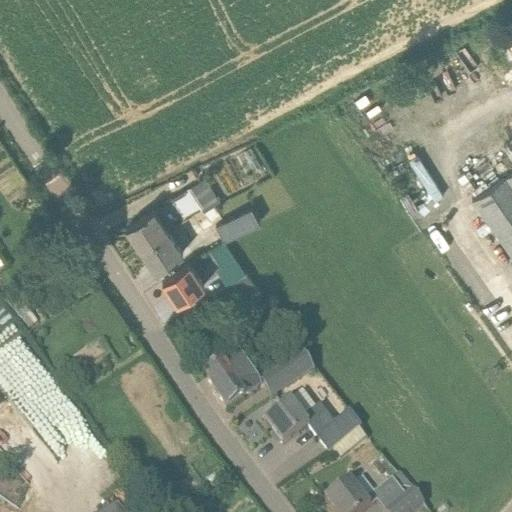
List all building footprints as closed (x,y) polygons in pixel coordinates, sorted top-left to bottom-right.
[(444,133),(424,142),(434,163),(454,154),(444,133)] [(428,153),(411,162),(433,203),(450,194),(428,153)] [(511,172),(473,200),(511,255),(511,172)] [(474,189),(469,181),(462,185),(468,193),(474,189)] [(184,222),(202,210),(188,189),(170,200),(184,222)] [(259,224),(251,208),(215,226),(223,242),(259,224)] [(140,250),(168,232),(153,210),(125,229),(126,229),(127,229),(132,237),(131,237),(140,250)] [(475,229),(481,237),(490,230),(485,223),(475,229)] [(155,273),(182,254),(168,232),(140,250),(149,264),(150,263),(155,271),(154,272),(155,273)] [(209,251),(219,267),(233,258),(223,242),(209,251)] [(244,274),(233,258),(219,267),(215,269),(226,286),(212,295),(213,295),(244,274)] [(176,305),(204,287),(189,264),(161,282),(171,296),(172,296),(177,303),(176,304),(176,305)] [(247,299),(257,292),(245,274),(244,275),(244,274),(213,295),(219,305),(241,291),(247,299)] [(19,303),(15,298),(8,303),(20,319),(21,319),(29,328),(37,322),(30,312),(21,302),(19,303)] [(226,409),(260,386),(238,354),(205,377),(226,409)] [(270,398),(312,370),(301,354),(259,381),(270,398)] [(81,381),(84,379),(87,377),(78,363),(72,367),(67,359),(53,367),(67,390),(77,383),(81,381)] [(319,406),(315,409),(301,391),(263,420),(282,446),(307,427),(327,453),(332,450),(333,450),(359,432),(358,430),(360,429),(349,412),(333,424),(319,406)] [(340,459),(365,440),(359,432),(333,450),(340,459)] [(383,511),(412,491),(383,454),(375,460),(390,480),(364,500),(349,481),(324,500),(332,511),(364,511),(376,503),(383,511)] [(415,511),(424,506),(412,491),(383,511),(415,511)] [(125,511),(118,502),(103,511),(125,511)]
